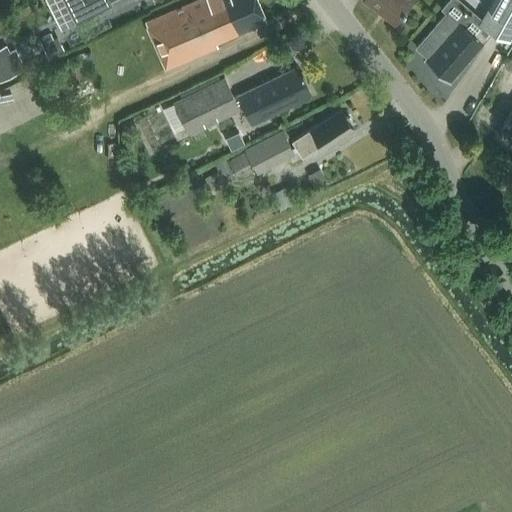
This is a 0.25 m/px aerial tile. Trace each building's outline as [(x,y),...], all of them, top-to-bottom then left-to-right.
[(65,0),(75,20),(113,0),(65,0)] [(216,41),(238,32),(265,20),(256,0),(199,0),(145,23),(165,68),(217,46),(216,44),(216,41)] [(364,0),(395,23),(412,0),(364,0)] [(446,12),(416,46),(427,56),(425,58),(424,57),(423,58),(450,81),(451,81),(450,80),(483,42),(478,38),(487,28),(509,40),(511,34),(511,0),(494,0),(484,18),(463,0),(448,0),(441,8),(446,12)] [(51,33),(39,38),(49,58),(65,50),(58,36),(54,38),(51,33)] [(224,78),(174,103),(189,134),(244,107),(252,122),(310,93),(301,76),(303,75),(301,71),(299,72),(297,67),(234,98),(224,78)] [(35,71),(0,87),(0,130),(34,115),(25,98),(43,89),(35,71)] [(511,107),(501,128),(511,133),(511,107)] [(246,149),(255,167),(258,172),(298,150),(302,156),(320,144),(323,148),(353,128),(340,108),(291,140),(295,145),(290,147),(282,131),(246,149)] [(244,153),(228,161),(236,175),(251,167),(244,153)] [(320,167),(307,175),(314,187),(327,180),(320,167)] [(291,184),(272,193),(280,210),(300,201),(291,184)]
